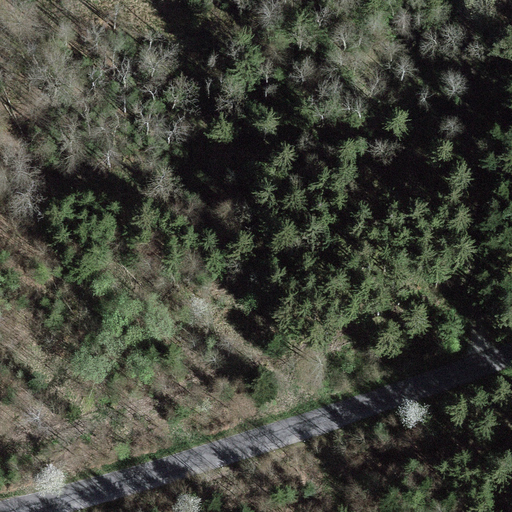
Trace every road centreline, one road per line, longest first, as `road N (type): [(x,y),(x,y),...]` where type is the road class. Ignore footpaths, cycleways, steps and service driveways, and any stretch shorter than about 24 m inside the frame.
road 1 (tertiary): [(511,348),(294,430),(0,511)]
road 2 (track): [(471,0),(482,359)]
